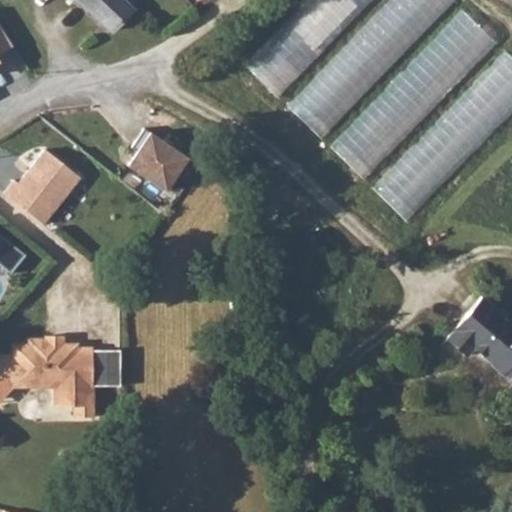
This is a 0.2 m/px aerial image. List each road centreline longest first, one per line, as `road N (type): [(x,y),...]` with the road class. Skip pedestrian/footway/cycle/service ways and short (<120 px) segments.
road 1 (unknown): [(139,70),(199,98),(337,204)]
road 2 (residential): [(0,118),(41,94),(139,70)]
